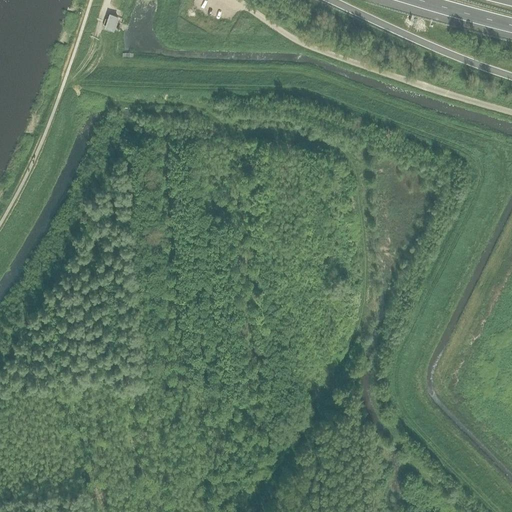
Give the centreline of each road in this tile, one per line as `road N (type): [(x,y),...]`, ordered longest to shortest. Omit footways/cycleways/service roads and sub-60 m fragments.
road 1 (track): [(63,84),(133,104),(195,106),(229,130),(299,137),(345,154),(357,167),(362,319),(317,416),(243,511)]
road 2 (motorway): [(329,0),(511,77)]
